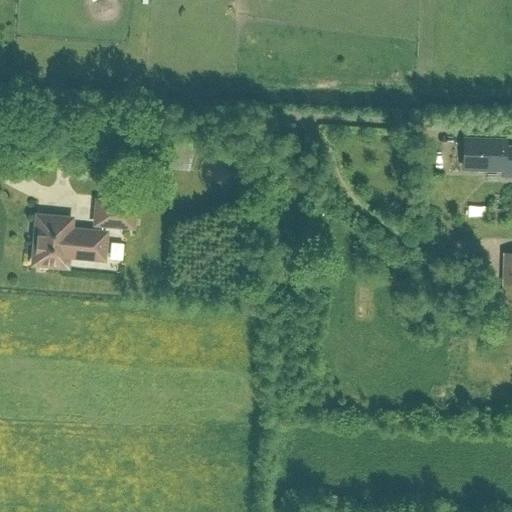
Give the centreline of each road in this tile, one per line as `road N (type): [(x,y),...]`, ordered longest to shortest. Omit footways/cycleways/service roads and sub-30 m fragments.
road 1 (unclassified): [(0,95),(305,114)]
road 2 (unknown): [(323,115),(342,185),(369,222),(394,240),(477,251)]
road 3 (track): [(305,114),(511,123)]
